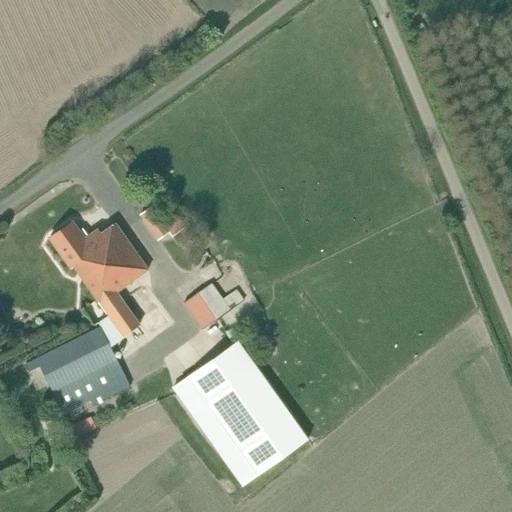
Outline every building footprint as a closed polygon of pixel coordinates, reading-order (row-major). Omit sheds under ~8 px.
[(151,206),(139,215),(158,240),(170,230),(165,224),(151,206)] [(176,215),(165,224),(170,230),(174,236),(185,227),(176,215)] [(71,269),(73,267),(108,242),(101,232),(98,228),(84,238),(73,221),(49,237),(71,269)] [(109,242),(73,267),(107,315),(122,336),(140,324),(118,292),(149,269),(116,223),(101,232),(109,242)] [(212,282),(183,303),(203,329),(243,299),(237,289),(223,299),(212,282)] [(36,358),(29,362),(32,368),(39,365),(59,405),(55,408),(46,413),(54,432),(68,423),(64,414),(72,410),(75,416),(104,401),(103,400),(131,385),(110,344),(100,326),(36,358)] [(307,437),(239,340),(189,376),(258,473),(307,437)] [(90,417),(69,426),(74,438),(95,429),(90,417)]
